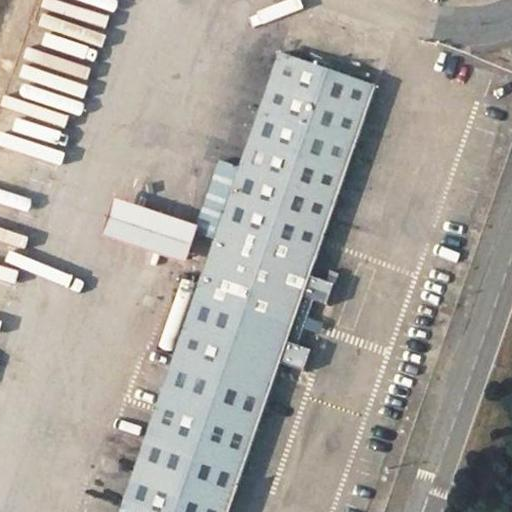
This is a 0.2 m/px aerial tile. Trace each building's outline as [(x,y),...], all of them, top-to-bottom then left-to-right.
[(376,87),(280,53),(241,167),(220,160),(197,226),(195,232),(198,233),(216,239),(122,511),(124,511),(228,511),(280,363),(288,342),(298,346),(304,329),(308,318),(314,301),(303,297),(310,277),(376,87)] [(195,232),(197,226),(114,198),(101,237),(187,265),(198,233),(195,232)] [(325,282),(310,277),(303,297),(314,301),(329,306),(340,274),(329,271),(325,282)] [(319,334),(323,324),(308,318),(304,329),(319,334)] [(298,346),(288,342),(280,363),(307,372),(314,351),(298,346)]
